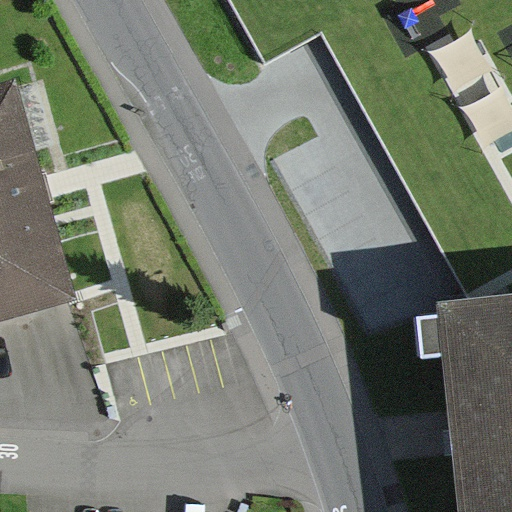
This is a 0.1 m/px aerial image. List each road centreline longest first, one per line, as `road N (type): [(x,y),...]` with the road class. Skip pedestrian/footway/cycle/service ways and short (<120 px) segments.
road 1 (residential): [(104,0),(307,359),(344,452)]
road 2 (residential): [(0,451),(184,461),(344,452)]
